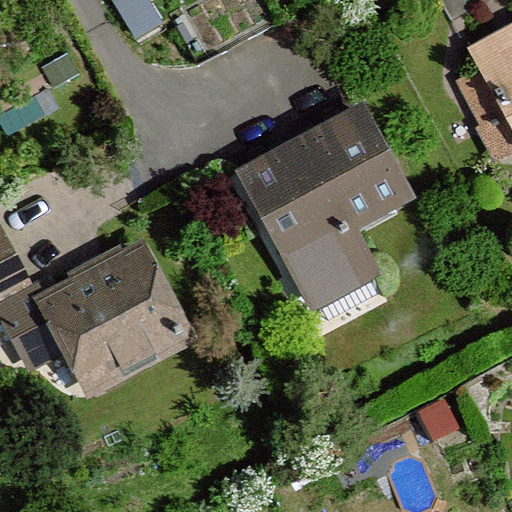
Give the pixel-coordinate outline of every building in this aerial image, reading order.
[(0,0),(0,8),(15,0),(0,0)] [(511,38),(481,56),(511,110),(511,38)] [(379,103),(247,170),(321,315),(394,277),(371,233),(430,203),(379,103)] [(11,232),(0,237),(0,309),(40,289),(11,232)] [(205,343),(155,248),(135,258),(133,254),(85,279),(88,283),(61,297),(55,285),(7,310),(40,373),(76,354),(100,399),(205,343)]
